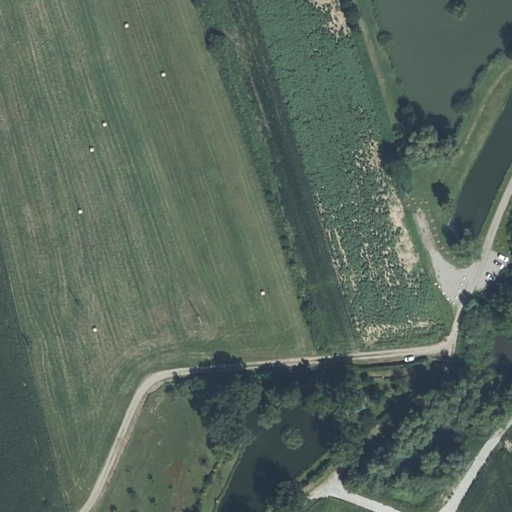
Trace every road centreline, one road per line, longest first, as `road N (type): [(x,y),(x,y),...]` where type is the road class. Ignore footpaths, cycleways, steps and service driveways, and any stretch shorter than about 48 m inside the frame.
road 1 (track): [(84,511),(148,380),(451,348)]
road 2 (track): [(451,348),(428,395),(296,511)]
road 3 (track): [(511,189),(451,348)]
